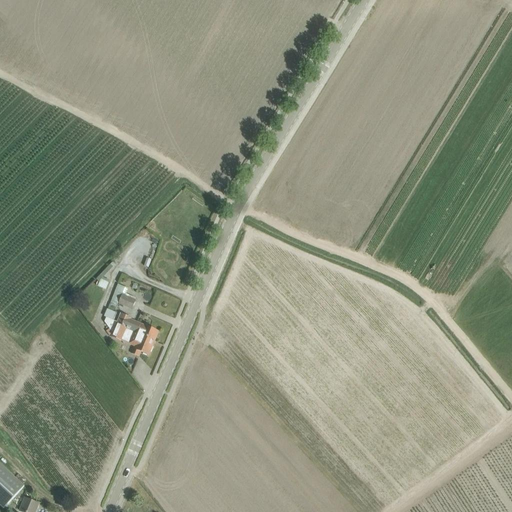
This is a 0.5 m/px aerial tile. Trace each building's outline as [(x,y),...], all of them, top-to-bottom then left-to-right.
[(97,287),(105,290),(109,280),(102,277),(97,287)] [(132,309),(135,301),(125,297),(128,290),(119,285),(110,304),(116,307),(118,303),(132,309)] [(120,314),(115,324),(126,328),(133,331),(154,340),(158,332),(145,327),(130,321),(131,318),(120,314)] [(154,340),(133,331),(126,328),(115,324),(113,323),(113,321),(105,318),(104,322),(109,329),(106,331),(111,337),(121,341),(123,336),(133,340),(131,345),(134,346),(131,353),(139,357),(141,352),(148,355),(154,340)] [(0,505),(4,509),(24,486),(0,464),(0,505)] [(20,511),(35,511),(38,505),(24,499),(20,511)]
